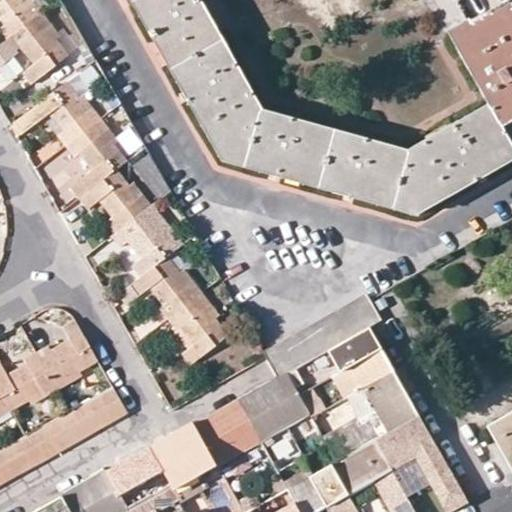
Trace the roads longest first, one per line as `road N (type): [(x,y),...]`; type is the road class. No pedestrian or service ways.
road 1 (residential): [(103,0),(202,180),(415,241),(511,187)]
road 2 (residential): [(0,507),(154,420),(69,273)]
road 3 (unclassified): [(501,510),(398,338)]
road 4 (residential): [(69,273),(0,150)]
road 5 (unknown): [(154,420),(268,366)]
